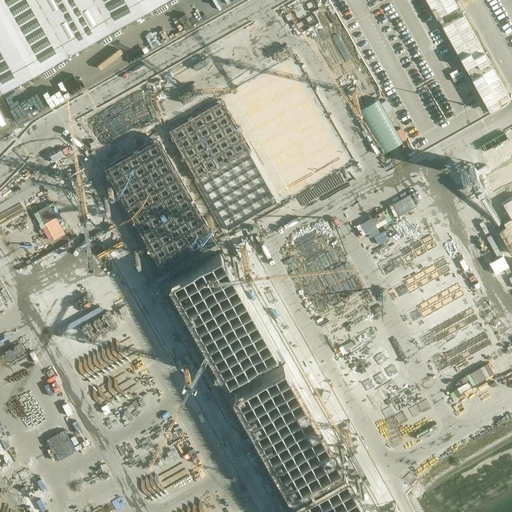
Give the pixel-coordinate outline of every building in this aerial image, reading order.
[(0,0),(0,90),(161,0),(0,0)] [(175,25),(182,23),(179,12),(171,14),(175,25)] [(197,21),(189,27),(193,33),(194,33),(198,39),(206,33),(197,21)] [(176,33),(180,40),(190,34),(187,27),(176,33)] [(186,48),(197,43),(193,35),(182,40),(186,48)] [(160,50),(170,44),(168,39),(146,52),(152,61),(163,55),(160,50)] [(233,67),(238,78),(256,69),(251,58),(233,67)] [(175,101),(111,132),(117,143),(181,112),(175,101)] [(90,146),(66,159),(72,170),(96,157),(90,146)] [(143,167),(148,176),(157,171),(152,162),(143,167)] [(91,184),(106,188),(108,182),(93,178),(91,184)] [(139,203),(142,196),(123,190),(121,197),(139,203)] [(78,206),(80,201),(70,198),(68,203),(78,206)] [(80,266),(66,278),(78,293),(93,280),(80,266)] [(24,397),(32,410),(38,406),(30,393),(24,397)]
